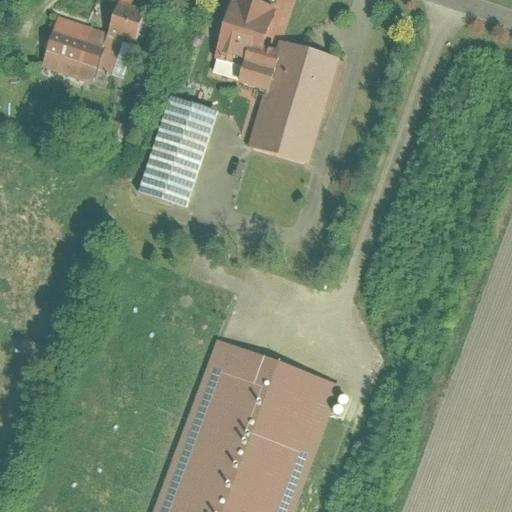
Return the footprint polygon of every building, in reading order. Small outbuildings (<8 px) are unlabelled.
[(280,13),(240,0),(235,0),(217,58),(247,68),(253,49),(267,54),(280,13)] [(137,48),(148,15),(123,6),(111,38),(99,73),(116,78),(128,45),(137,48)] [(111,38),(63,21),(45,71),(94,88),(99,73),(111,38)] [(345,64),(283,45),(279,57),(268,94),(249,150),(311,170),(345,64)] [(247,68),(242,85),(268,94),(279,57),(267,54),(253,49),(247,68)] [(221,117),(174,102),(143,196),(191,211),(221,117)] [(294,511),(339,387),(221,345),(161,511),(294,511)]
